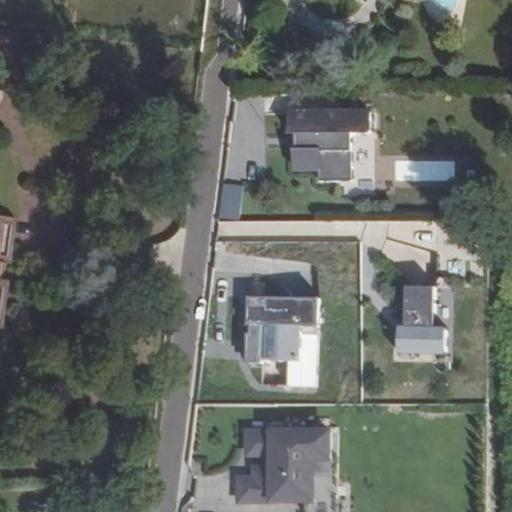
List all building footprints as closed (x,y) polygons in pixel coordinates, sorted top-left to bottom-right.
[(0,123),(12,132),(30,105),(0,85),(0,123)] [(373,114),(290,114),(291,187),(356,186),(355,141),(376,141),(373,114)] [(0,263),(7,264),(12,219),(0,216),(0,311),(4,279),(0,279),(0,263)] [(455,287),(408,285),(403,354),(453,353),(455,287)] [(323,296),(252,294),(252,360),(306,359),(307,323),(323,323),(323,296)] [(338,428),(247,427),(248,475),(237,476),(238,504),(322,502),(322,460),(338,460),(338,428)]
